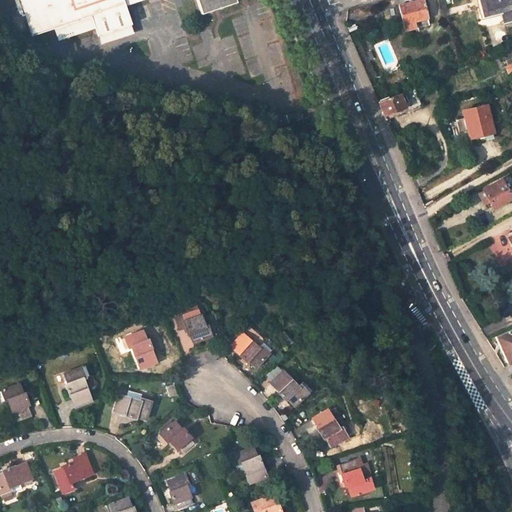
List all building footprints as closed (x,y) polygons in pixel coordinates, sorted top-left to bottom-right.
[(147,0),(18,0),(31,36),(54,28),(58,41),(94,29),(97,37),(129,26),(123,8),(147,0)] [(235,4),(233,0),(194,0),(200,16),(235,4)] [(427,20),(421,0),(420,0),(397,6),(405,32),(415,29),(414,23),(427,20)] [(503,23),(511,20),(511,0),(480,0),(485,16),(501,12),(503,23)] [(413,88),(405,91),(377,103),(385,121),(421,107),(413,88)] [(493,133),(487,106),(461,111),(462,119),(451,122),(454,134),(465,132),(466,139),(493,133)] [(282,127),(303,121),(301,113),(281,119),(282,127)] [(501,179),(482,189),(492,208),(511,198),(501,179)] [(500,262),(511,258),(501,235),(490,240),(500,262)] [(210,326),(204,327),(197,310),(181,316),(188,334),(190,333),(194,343),(214,336),(210,326)] [(511,360),(511,325),(493,334),(502,355),(505,363),(511,360)] [(130,349),(138,371),(154,365),(144,342),(143,342),(139,334),(118,342),(122,351),(130,349)] [(254,368),(270,353),(262,344),(257,350),(240,334),(229,346),(246,363),(247,361),(254,368)] [(81,369),(59,378),(63,387),(62,388),(71,410),(87,403),(84,395),(91,392),(90,389),(93,388),(89,378),(85,379),(81,369)] [(308,395),(301,385),(294,390),(282,375),(269,385),(281,401),(283,400),(291,408),(308,395)] [(395,377),(384,380),(386,386),(397,384),(395,377)] [(17,387),(0,392),(0,404),(6,402),(15,424),(30,417),(22,395),(19,396),(17,387)] [(151,399),(141,396),(138,403),(116,394),(109,412),(131,421),(132,418),(142,422),(151,399)] [(323,438),(328,447),(347,436),(342,427),(335,431),(323,411),(310,420),(321,439),(323,438)] [(180,456),(193,446),(182,432),(180,432),(172,422),(155,437),(156,438),(150,442),(156,449),(161,445),(162,446),(168,441),(180,456)] [(234,468),(242,465),(249,482),(263,476),(256,459),(254,460),(249,449),(229,457),(234,468)] [(71,482),(91,475),(85,459),(65,466),(65,468),(54,472),(62,494),(73,490),(71,482)] [(353,462),(360,484),(360,485),(363,484),(367,482),(371,481),(366,467),(362,468),(359,460),(353,462)] [(360,484),(353,462),(337,468),(345,490),(347,489),(350,498),(370,492),(367,482),(363,484),(360,485),(360,484)] [(0,474),(0,494),(1,498),(11,494),(9,488),(31,480),(23,463),(2,470),(3,473),(0,474)] [(166,489),(176,511),(177,511),(193,505),(185,485),(190,482),(185,470),(165,479),(169,489),(166,489)] [(260,511),(261,511),(278,511),(277,506),(274,506),(270,496),(249,505),(251,511),(260,511)] [(105,506),(106,511),(134,511),(133,508),(131,507),(128,499),(105,506)]
